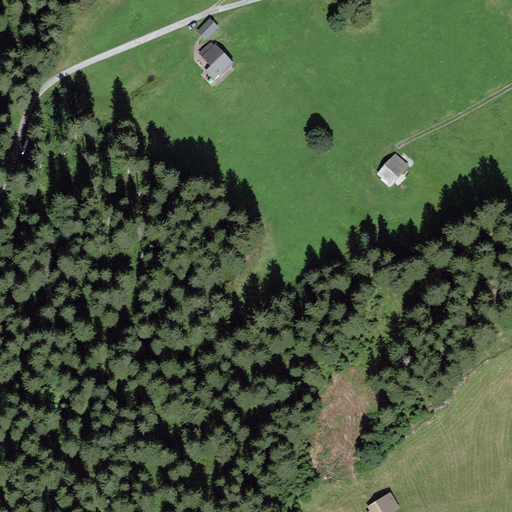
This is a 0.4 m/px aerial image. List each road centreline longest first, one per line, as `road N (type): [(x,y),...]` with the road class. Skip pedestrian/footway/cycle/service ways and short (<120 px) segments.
road 1 (track): [(0,159),(28,104),(52,80),(209,11)]
road 2 (track): [(396,146),(511,85)]
